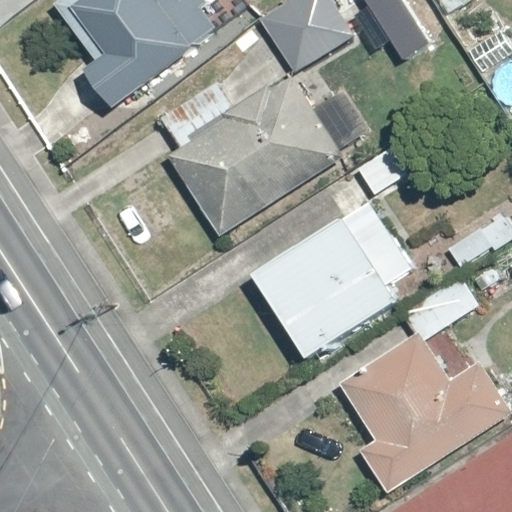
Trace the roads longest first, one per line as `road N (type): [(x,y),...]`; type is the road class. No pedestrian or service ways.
road 1 (secondary): [(0,253),(105,418)]
road 2 (residential): [(0,496),(105,418)]
